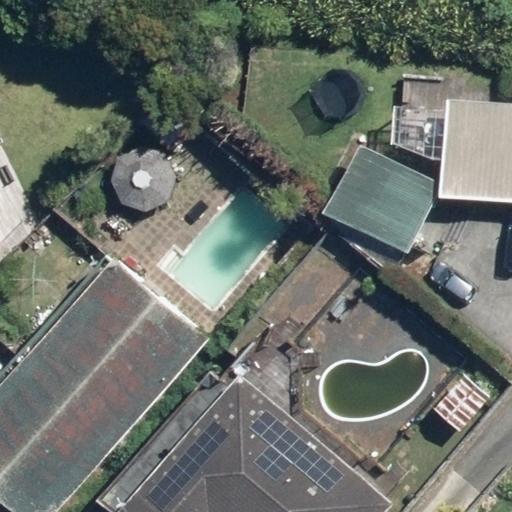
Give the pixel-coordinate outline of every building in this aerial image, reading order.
[(161,92),(132,127),(171,161),(201,126),(161,92)] [(462,196),(511,198),(511,97),(467,95),(462,196)] [(381,138),(345,208),(424,249),(461,179),(381,138)] [(132,251),(0,408),(0,476),(42,511),(78,511),(229,331),(132,251)] [(269,369),(143,511),(405,511),(418,498),(269,369)]
